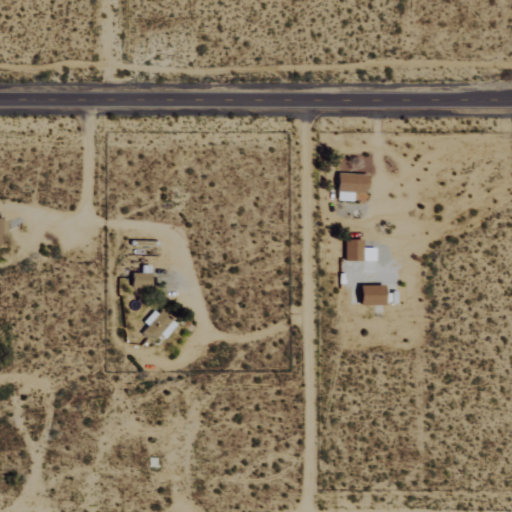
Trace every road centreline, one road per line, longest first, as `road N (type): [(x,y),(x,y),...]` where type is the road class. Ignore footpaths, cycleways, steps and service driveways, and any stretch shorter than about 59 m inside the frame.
road 1 (tertiary): [(511,101),(0,103)]
road 2 (track): [(305,511),(310,101)]
